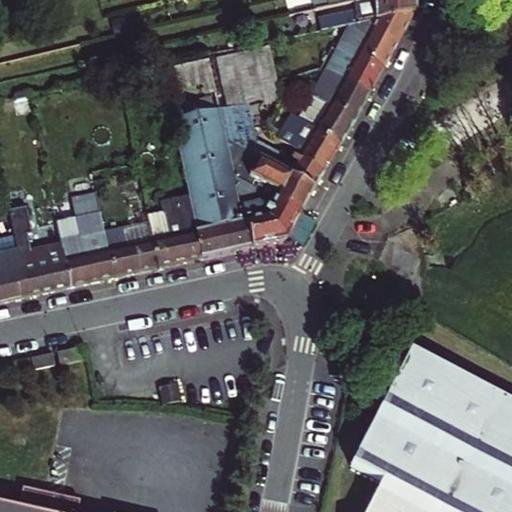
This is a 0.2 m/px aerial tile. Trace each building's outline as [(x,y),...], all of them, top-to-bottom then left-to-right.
[(317,0),(319,10),(354,2),(363,0),(317,0)] [(376,18),(414,9),(413,0),(363,0),(354,2),(355,10),(319,18),(321,30),(376,18)] [(318,10),(319,18),(355,10),(354,2),(319,10),(318,10)] [(397,42),(414,9),(376,18),(371,27),(397,42)] [(383,68),(397,42),(371,27),(364,39),(357,53),(383,68)] [(359,36),(347,29),(344,35),(346,36),(348,33),(353,36),(351,39),(356,42),(359,36)] [(348,33),(346,36),(345,38),(350,41),(351,39),(353,36),(348,33)] [(343,79),(368,94),(383,68),(357,53),(354,58),(338,49),(332,59),(348,69),(343,79)] [(348,69),(332,59),(326,69),(343,79),(348,69)] [(343,79),(326,69),(324,73),(340,83),(343,79)] [(343,79),(340,83),(334,94),(318,84),(311,96),(327,106),(329,103),(354,118),(368,94),(343,79)] [(309,128),(313,130),(339,145),(354,118),(329,103),(327,106),(311,96),(299,115),(296,120),(309,128)] [(188,196),(200,257),(249,247),(243,219),(241,219),(236,192),(223,195),(220,181),(221,181),(221,176),(220,171),(233,169),(232,165),(227,140),(221,114),(173,124),(188,196)] [(309,128),(296,120),(293,125),(306,133),(309,128)] [(313,130),(298,156),(324,171),(339,145),(313,130)] [(272,140),(277,143),(281,137),(276,133),(272,140)] [(243,135),(237,146),(250,153),(256,142),(243,135)] [(232,165),(241,171),(251,154),(250,153),(237,146),(227,140),(232,165)] [(277,154),(256,142),(250,153),(251,154),(313,190),(324,171),(298,156),(295,160),(283,154),(277,154)] [(101,215),(107,249),(126,246),(110,153),(92,156),(101,215)] [(241,171),(262,184),(275,191),(271,198),(299,214),(313,190),(251,154),(241,171)] [(243,219),(249,247),(285,239),(299,214),(271,198),(258,191),(235,181),(234,174),(221,176),(221,181),(220,181),(223,195),(236,192),(241,219),(243,219)] [(262,184),(258,191),(271,198),(275,191),(262,184)] [(157,267),(200,257),(188,196),(158,202),(160,211),(147,213),(152,241),(157,267)] [(68,286),(112,276),(107,249),(101,215),(76,219),(79,237),(61,241),(61,244),(64,260),(62,261),(68,286)] [(0,300),(25,295),(20,269),(23,269),(20,252),(18,253),(14,235),(0,237),(0,300)] [(107,249),(112,276),(157,267),(152,241),(126,246),(107,249)] [(68,286),(62,261),(64,260),(61,244),(20,252),(23,269),(20,269),(25,295),(68,286)] [(83,347),(58,352),(61,365),(85,359),(83,347)] [(511,511),(511,405),(409,352),(351,467),(382,483),(367,511),(511,511)] [(39,369),(55,365),(53,353),(37,357),(39,369)] [(0,511),(76,511),(79,501),(21,488),(17,510),(0,505),(0,511)]
